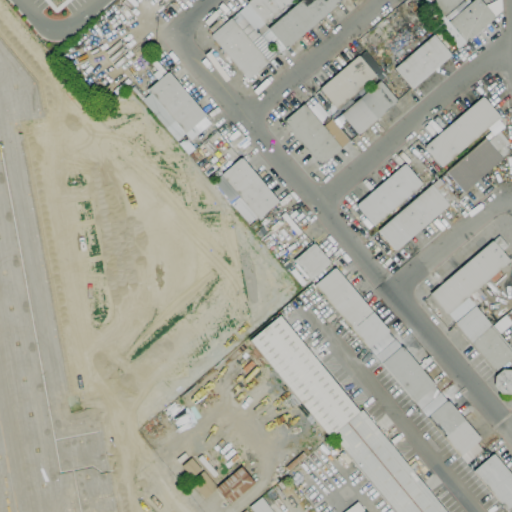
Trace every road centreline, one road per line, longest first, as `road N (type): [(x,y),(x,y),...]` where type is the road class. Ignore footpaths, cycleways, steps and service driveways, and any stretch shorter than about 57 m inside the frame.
road 1 (residential): [(511,431),(321,200),(180,51),(182,37)]
road 2 (residential): [(321,200),(511,46)]
road 3 (residential): [(244,118),(382,0)]
road 4 (residential): [(397,298),(511,201)]
